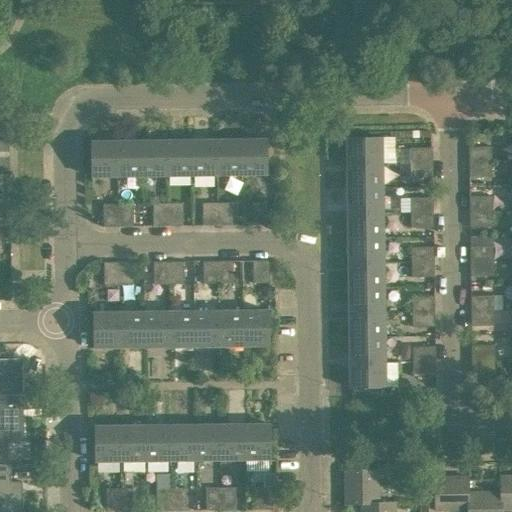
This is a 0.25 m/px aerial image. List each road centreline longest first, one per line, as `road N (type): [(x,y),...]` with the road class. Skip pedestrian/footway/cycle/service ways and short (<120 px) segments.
road 1 (residential): [(65,243),(63,137),(73,107),(93,98),(447,96)]
road 2 (residential): [(304,511),(312,504),(309,260),(287,242),(65,243)]
road 3 (residential): [(447,96),(454,403),(467,419),(511,426)]
road 4 (residential): [(69,511),(66,323)]
